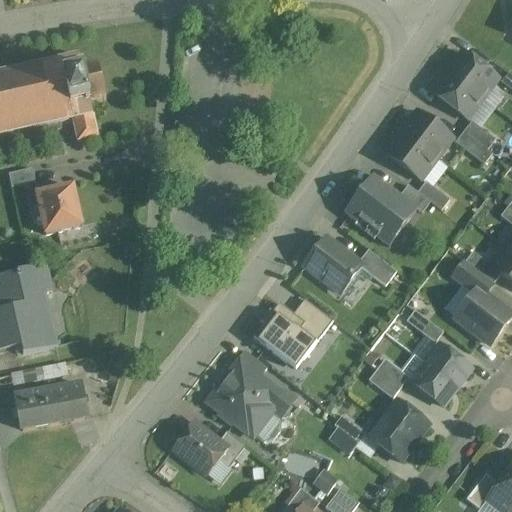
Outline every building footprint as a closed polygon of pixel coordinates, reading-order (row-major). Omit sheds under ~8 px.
[(462,55),(447,75),(482,101),(497,82),(462,55)] [(105,101),(102,85),(101,84),(98,67),(82,70),(79,58),(0,75),(0,137),(9,136),(11,141),(59,131),(58,125),(73,122),(78,143),(97,138),(97,137),(90,105),(105,101)] [(447,75),(432,95),(467,121),(482,101),(447,75)] [(501,85),(511,93),(511,76),(510,75),(501,85)] [(402,135),(436,162),(452,141),(417,115),(402,135)] [(495,142),(472,124),(463,135),(487,153),(495,142)] [(402,135),(386,156),(421,182),(436,162),(402,135)] [(484,167),(492,157),(487,153),(463,135),(455,145),(484,167)] [(32,171),(18,174),(8,176),(12,190),(35,184),(32,171)] [(418,212),(376,181),(373,178),(344,216),(356,226),(359,222),(379,237),(376,241),(377,241),(389,250),(418,212)] [(449,203),(448,201),(447,201),(426,185),(418,195),(441,213),(449,203)] [(82,229),(81,224),(73,189),(37,197),(40,210),(35,212),(38,227),(43,226),(45,237),(81,229),(82,229)] [(511,212),(508,209),(501,219),(511,227),(511,212)] [(305,269),(340,296),(360,270),(361,269),(358,266),(326,242),(305,269)] [(0,310),(1,313),(0,313),(0,352),(21,347),(22,348),(23,355),(56,348),(44,294),(52,292),(46,268),(16,274),(9,245),(0,247),(0,310)] [(501,276),(511,284),(511,256),(504,251),(491,268),(501,276)] [(385,289),(394,278),(396,275),(368,253),(358,266),(361,269),(360,270),(385,289)] [(473,255),(465,265),(493,286),(501,276),(491,268),(473,255)] [(485,297),(493,286),(465,265),(453,281),(474,297),(478,292),(485,297)] [(474,297),(455,321),(490,348),(511,319),(511,318),(485,297),(478,292),(474,297)] [(253,335),(290,365),(312,338),(275,308),(253,335)] [(406,325),(408,326),(435,346),(443,336),(414,314),(406,325)] [(471,373),(469,371),(455,360),(455,358),(450,354),(448,355),(440,348),(426,367),(457,391),(471,373)] [(239,366),(240,364),(259,379),(267,370),(245,353),(236,364),(239,366)] [(408,381),(385,363),(376,374),(400,391),(408,381)] [(240,364),(239,366),(208,406),(245,433),(247,434),(253,438),(254,438),(265,447),(265,446),(265,445),(273,442),(280,433),(281,423),(294,404),(259,379),(240,364)] [(427,397),(438,405),(443,409),(457,391),(426,367),(412,385),(420,391),(419,393),(423,396),(425,397),(427,397)] [(368,384),(392,402),(400,391),(376,374),(368,384)] [(81,387),(29,397),(15,399),(21,432),(87,420),(81,387)] [(413,413),(409,411),(409,410),(407,409),(405,410),(397,404),(383,423),(415,446),(429,428),(413,416),(412,416),(413,413)] [(334,429),(351,442),(358,447),(366,436),(342,418),(334,429)] [(369,440),(401,464),(415,446),(383,423),(369,440)] [(218,445),(193,426),(173,452),(207,478),(219,463),(228,452),(218,445)] [(229,470),(245,449),(226,435),(218,445),(228,452),(219,463),(229,470)] [(510,511),(511,510),(511,470),(499,487),(486,502),(499,511),(510,511)] [(324,471),(313,486),(327,496),(338,481),(324,471)] [(479,511),(486,502),(499,487),(486,477),(466,502),(479,511)] [(341,490),(326,509),(330,511),(353,511),(359,504),(341,490)] [(287,508),(292,511),(314,511),(319,506),(300,491),(287,508)]
